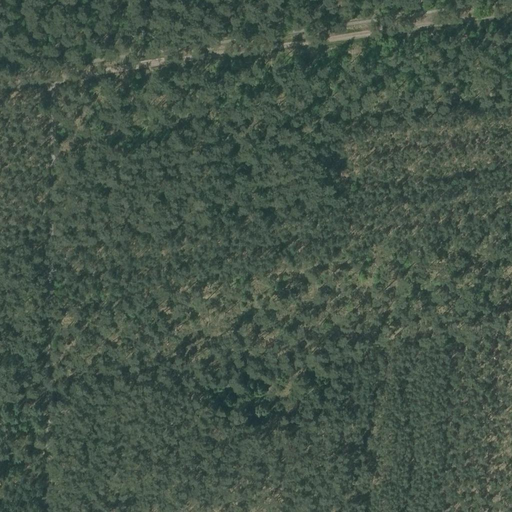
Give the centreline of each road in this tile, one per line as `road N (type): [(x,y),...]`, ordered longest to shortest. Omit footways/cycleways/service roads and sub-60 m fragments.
road 1 (track): [(54,78),(46,511)]
road 2 (track): [(422,26),(0,86)]
